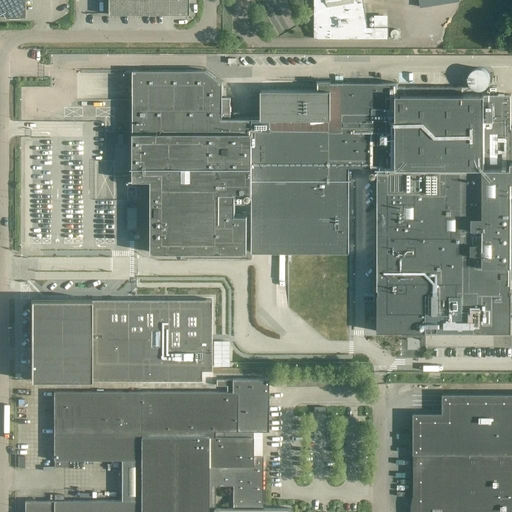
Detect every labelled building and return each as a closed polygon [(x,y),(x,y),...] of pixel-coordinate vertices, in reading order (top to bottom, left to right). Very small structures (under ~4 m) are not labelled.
[(0,0),(0,13),(5,11),(7,15),(21,15),(21,1),(22,0),(0,0)] [(107,0),(108,14),(188,14),(188,0),(107,0)] [(314,0),(314,39),(389,39),(389,27),(368,27),(363,0),(314,0)] [(473,70),(468,76),(469,83),(474,89),(481,90),(487,86),(490,79),(487,72),(480,68),(473,70)] [(261,90),(261,118),(230,118),(230,98),(222,98),(222,83),(206,70),(133,70),(133,167),(131,167),(133,167),(133,180),(151,180),(151,252),(247,252),(247,215),(235,215),(235,204),(252,204),(252,252),(349,252),(349,180),(351,180),(351,179),(349,179),(349,168),(372,168),(372,171),(371,171),(371,172),(370,173),(370,174),(371,174),(372,175),(372,176),(373,176),(374,176),(375,175),(376,175),(376,174),(377,173),(376,172),(376,171),(375,170),(375,168),(378,168),(377,289),(379,289),(379,293),(377,293),(377,331),(511,331),(511,294),(510,294),(510,289),(511,289),(511,182),(511,181),(511,127),(511,95),(464,94),(464,87),(397,87),(397,83),(331,82),(331,81),(318,81),(318,90),(261,90)] [(64,501),(64,495),(54,495),(54,500),(24,500),(24,511),(291,511),(291,509),(262,508),(263,456),(253,456),(253,431),(268,431),(268,379),(232,379),(201,379),(201,370),(212,370),(212,299),(31,299),(31,380),(141,380),(141,392),(54,392),(54,460),(54,467),(68,467),(68,460),(117,460),(117,501),(64,501)] [(416,495),(415,511),(511,511),(511,393),(443,393),(442,412),(413,412),(413,454),(413,495),(416,495)]
